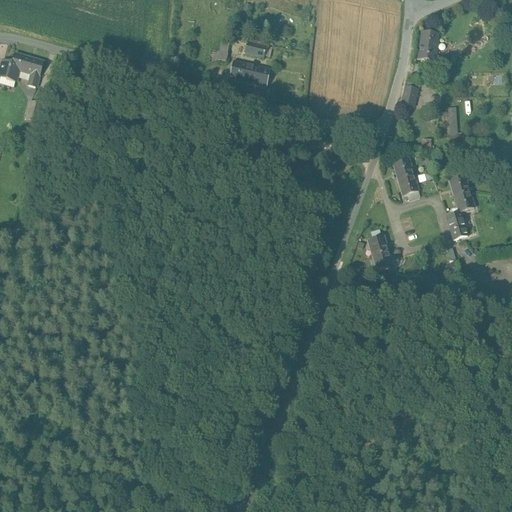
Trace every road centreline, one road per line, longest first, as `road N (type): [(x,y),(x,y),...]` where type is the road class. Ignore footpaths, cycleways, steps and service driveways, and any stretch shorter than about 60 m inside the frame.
road 1 (unclassified): [(381,132),(234,511)]
road 2 (residential): [(381,132),(0,38)]
road 3 (track): [(0,241),(48,229),(157,170),(210,156),(271,149),(370,168)]
road 4 (track): [(353,511),(388,447),(509,344)]
road 5 (track): [(210,511),(143,482),(0,448)]
road 6 (track): [(329,275),(481,311),(511,348)]
road 7 (track): [(413,421),(294,373)]
road 8 (residential): [(408,11),(400,77),(381,132)]
